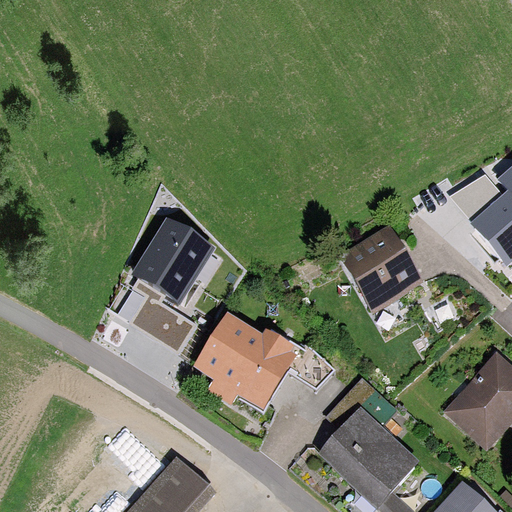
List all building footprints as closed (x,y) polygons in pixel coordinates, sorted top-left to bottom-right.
[(511,168),(500,179),(511,191),(473,224),(508,264),(511,260),(511,168)] [(180,316),(216,257),(166,227),(135,278),(141,282),(134,292),(146,300),(131,324),(182,355),(199,327),(180,316)] [(342,261),(373,315),(423,288),(392,233),(342,261)] [(288,374),(316,391),(334,372),(309,347),(304,353),(272,332),(266,341),(227,316),(192,371),(212,383),(204,395),(232,412),(240,400),(263,415),(288,374)] [(511,413),(511,380),(493,364),(445,416),(481,448),(511,413)] [(342,433),(319,458),(377,511),(409,511),(388,492),(411,467),(373,432),(389,415),(356,385),(326,418),(342,433)] [(195,511),(210,497),(175,465),(130,511),(195,511)] [(489,511),(464,490),(445,511),(489,511)]
